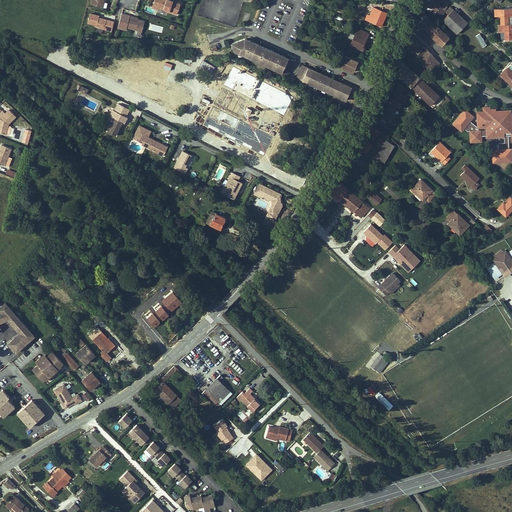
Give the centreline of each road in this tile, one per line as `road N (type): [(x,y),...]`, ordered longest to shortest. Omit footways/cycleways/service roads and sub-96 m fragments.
road 1 (primary): [(317,511),(511,455)]
road 2 (residential): [(147,121),(313,201)]
road 3 (residential): [(214,38),(251,28),(370,84)]
road 4 (residential): [(122,396),(229,506)]
road 5 (residential): [(361,104),(472,209)]
road 6 (residential): [(177,506),(87,417)]
road 7 (secondary): [(214,312),(122,396)]
